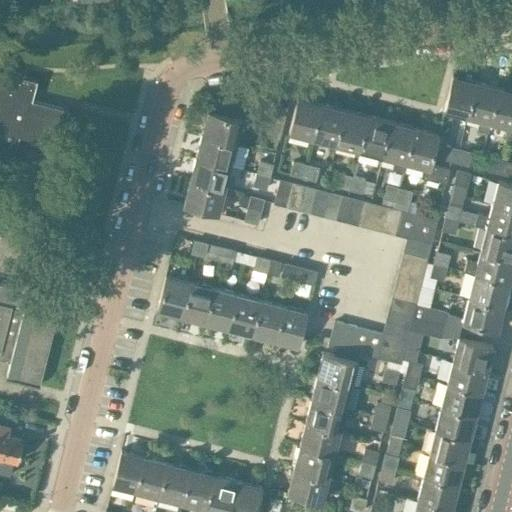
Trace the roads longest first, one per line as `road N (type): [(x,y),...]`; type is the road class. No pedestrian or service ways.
road 1 (residential): [(58,511),(163,100),(169,84),(187,73),(221,66)]
road 2 (residential): [(221,66),(511,25)]
road 3 (unknown): [(134,211),(253,236),(363,246),(373,267),(354,297)]
